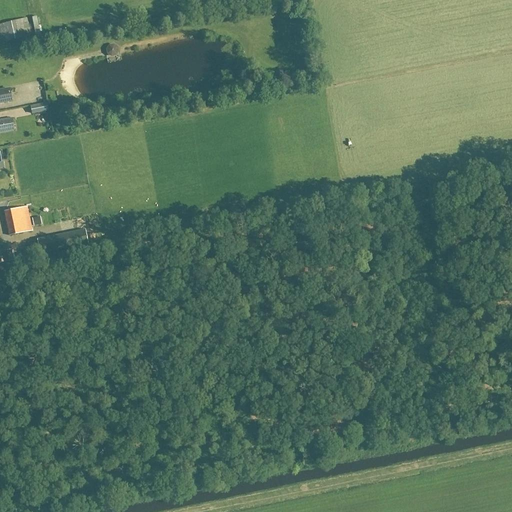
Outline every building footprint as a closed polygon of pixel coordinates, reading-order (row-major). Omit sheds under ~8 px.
[(27,19),(0,25),(0,37),(3,37),(4,42),(30,37),(27,19)] [(0,103),(12,101),(9,89),(0,90),(0,103)] [(30,108),(32,115),(48,111),(47,104),(30,108)] [(11,119),(0,120),(0,132),(14,130),(11,119)] [(34,123),(22,124),(22,134),(35,134),(34,123)] [(27,207),(4,211),(9,236),(31,231),(27,207)] [(39,226),(42,237),(47,236),(44,224),(39,226)] [(62,235),(38,240),(41,254),(65,249),(62,235)]
